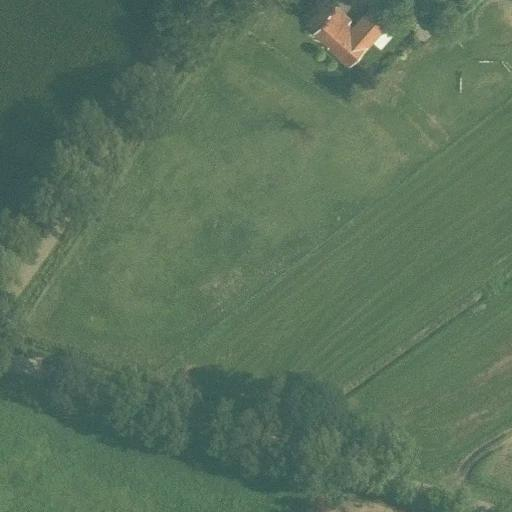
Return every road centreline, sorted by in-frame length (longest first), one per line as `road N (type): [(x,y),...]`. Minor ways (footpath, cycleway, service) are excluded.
road 1 (unclassified): [(491,511),(0,352)]
road 2 (tertiary): [(0,307),(210,0)]
